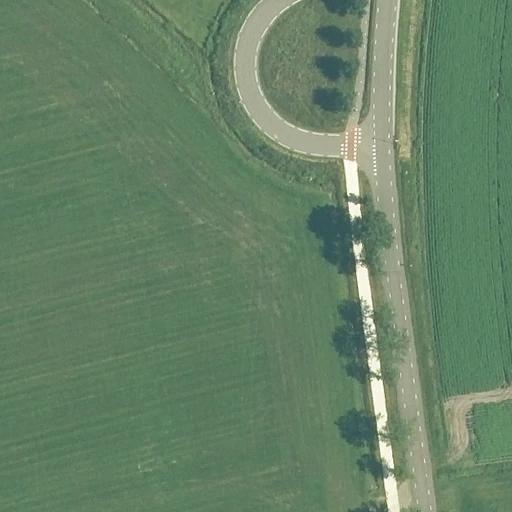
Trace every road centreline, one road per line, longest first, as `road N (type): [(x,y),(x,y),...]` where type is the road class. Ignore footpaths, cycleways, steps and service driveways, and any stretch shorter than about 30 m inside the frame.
road 1 (tertiary): [(423,511),(382,149)]
road 2 (unclassified): [(382,149),(299,144),(257,110),(247,78),(250,41),(288,0)]
road 3 (tertiary): [(382,149),(386,0)]
